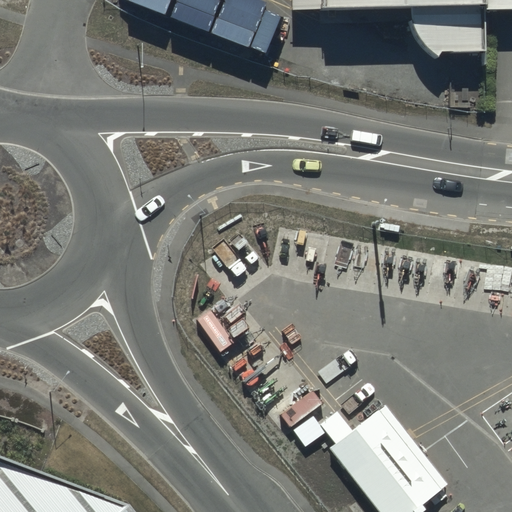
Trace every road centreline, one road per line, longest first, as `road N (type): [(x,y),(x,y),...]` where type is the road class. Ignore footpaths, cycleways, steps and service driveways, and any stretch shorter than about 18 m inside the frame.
road 1 (tertiary): [(69,123),(294,120),(365,131),(469,170)]
road 2 (tertiary): [(469,170),(358,177),(239,164),(211,169),(105,226)]
road 3 (tertiary): [(212,474),(9,305)]
road 4 (tertiary): [(94,253),(212,474)]
